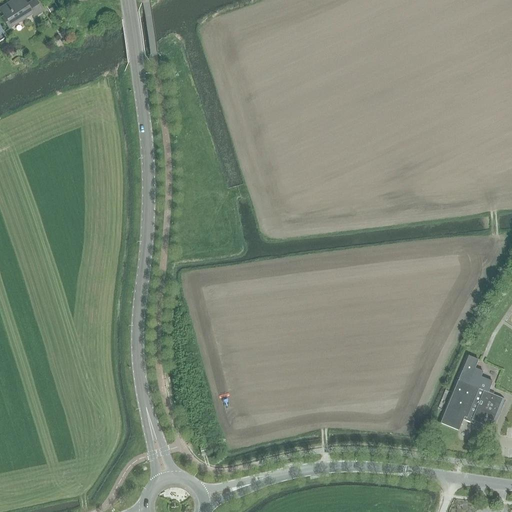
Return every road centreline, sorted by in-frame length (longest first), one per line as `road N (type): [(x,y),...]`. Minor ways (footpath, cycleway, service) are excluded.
road 1 (tertiary): [(142,395),(137,323),(147,182),(127,0)]
road 2 (tertiary): [(261,480),(335,466),(452,478)]
